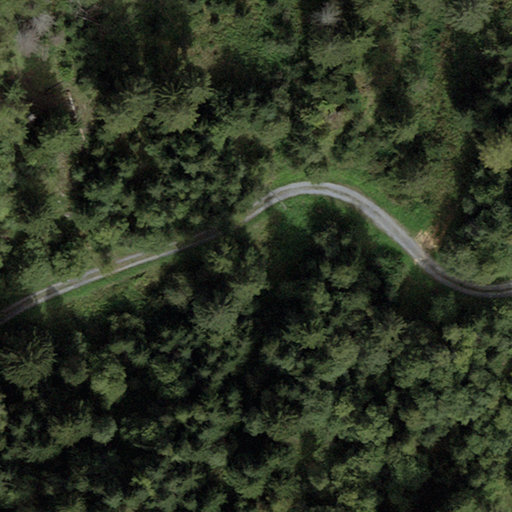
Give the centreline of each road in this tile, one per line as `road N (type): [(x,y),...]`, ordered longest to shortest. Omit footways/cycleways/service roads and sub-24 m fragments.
road 1 (track): [(511,288),(491,291),(441,277),(345,193),(300,186),(199,237),(76,279),(0,317)]
road 2 (track): [(453,0),(443,44),(448,186),(443,207),(405,245)]
